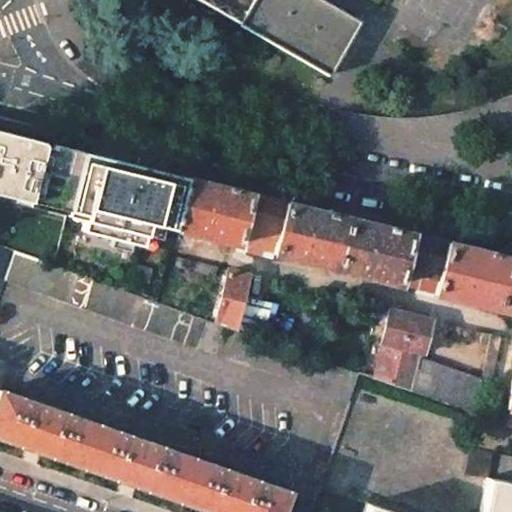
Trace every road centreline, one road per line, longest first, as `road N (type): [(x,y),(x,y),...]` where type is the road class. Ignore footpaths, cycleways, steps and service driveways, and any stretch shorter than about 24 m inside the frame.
road 1 (unknown): [(0,360),(11,331),(41,320),(288,397),(307,433),(302,456),(282,465),(191,443)]
road 2 (residential): [(70,104),(511,207)]
road 3 (unknown): [(191,443),(0,380)]
